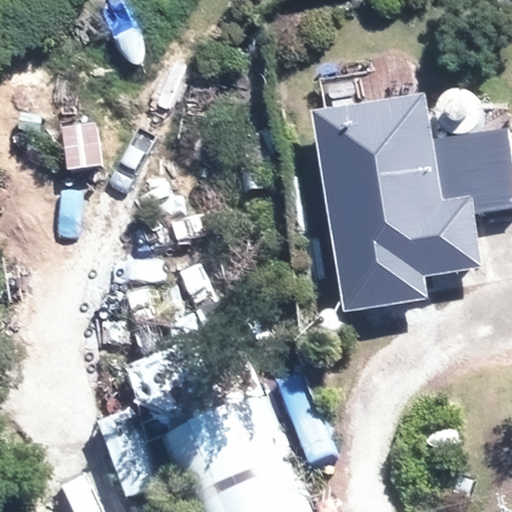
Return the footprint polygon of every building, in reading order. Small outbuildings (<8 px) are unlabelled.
[(440,95),(438,97),(430,47),(362,57),(368,91),(321,98),(352,308),(498,286),(486,211),(511,207),(511,125),(493,128),(493,126),(494,123),(495,121),(495,118),(495,115),(495,113),(494,110),(494,108),(493,105),(492,103),(491,100),(489,98),(488,96),(486,94),(484,92),(482,90),(480,89),(478,88),(475,87),(473,86),(470,85),(468,85),(465,84),(463,84),(460,84),(457,85),(455,85),(452,86),(450,87),(448,88),(445,90),(443,91),(441,93),(440,95)] [(146,356),(129,363),(154,421),(222,393),(184,301),(132,323),(146,356)] [(75,370),(45,379),(78,483),(108,473),(75,370)] [(307,371),(282,382),(318,461),(343,450),(307,371)] [(318,511),(275,399),(172,438),(200,511),(318,511)] [(136,403),(107,413),(134,490),(164,480),(136,403)]
